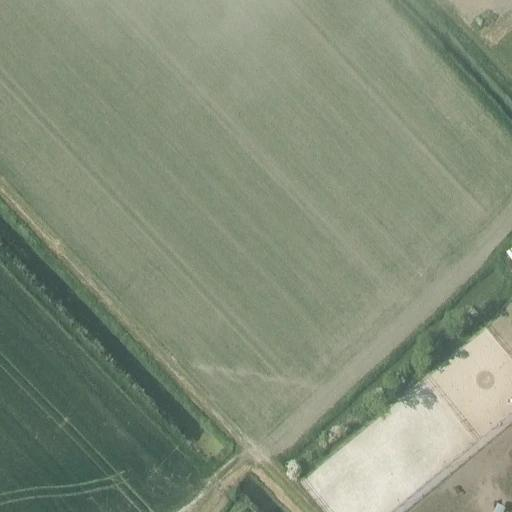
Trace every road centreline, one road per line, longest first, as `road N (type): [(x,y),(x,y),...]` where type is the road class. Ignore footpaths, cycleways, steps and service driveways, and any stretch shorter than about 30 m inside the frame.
road 1 (track): [(112,307),(302,511)]
road 2 (track): [(112,307),(0,181)]
